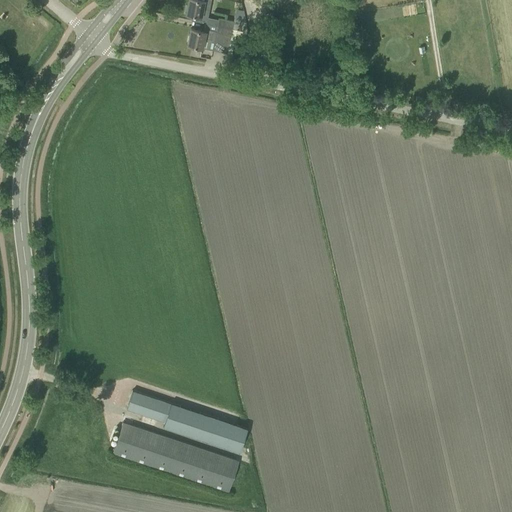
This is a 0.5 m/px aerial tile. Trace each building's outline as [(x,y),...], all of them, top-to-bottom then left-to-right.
[(209,8),(210,0),(188,0),(186,14),(192,15),(191,20),(202,22),(204,8),(208,8),(209,8)] [(218,17),(217,24),(216,26),(232,29),(232,28),(237,29),(246,31),(245,24),(238,22),(238,21),(218,17)] [(205,23),(203,31),(191,28),(187,45),(202,48),(204,37),(211,39),(213,29),(216,29),(212,50),(227,53),(232,29),(216,26),(217,24),(206,22),(205,23)] [(247,428),(132,390),(126,408),(164,421),(163,426),(239,451),(247,428)] [(238,460),(132,425),(123,422),(112,452),(228,491),(238,460)]
